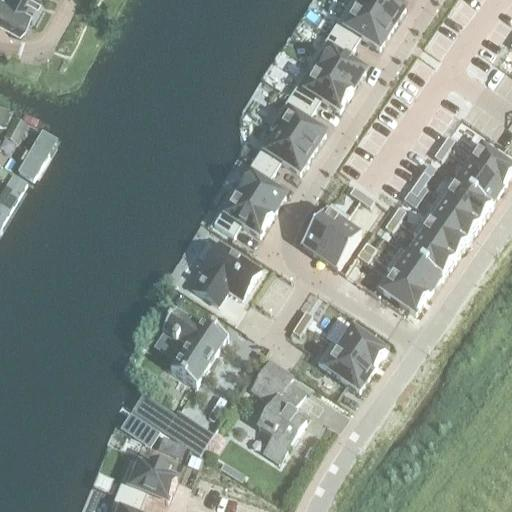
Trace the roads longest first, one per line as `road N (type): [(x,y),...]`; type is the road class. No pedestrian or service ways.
road 1 (residential): [(435,0),(268,257),(298,276)]
road 2 (residential): [(315,511),(417,356)]
road 3 (residential): [(417,356),(511,215)]
road 4 (residential): [(298,276),(208,413)]
road 5 (residential): [(298,276),(417,356)]
